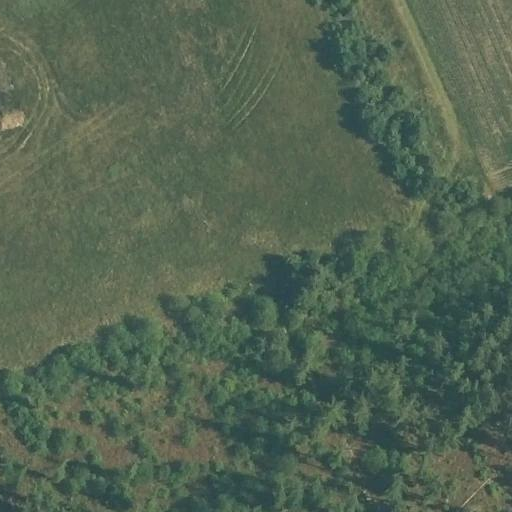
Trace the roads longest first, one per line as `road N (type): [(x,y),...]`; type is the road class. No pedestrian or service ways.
road 1 (track): [(280,299),(377,511)]
road 2 (track): [(413,0),(498,171)]
